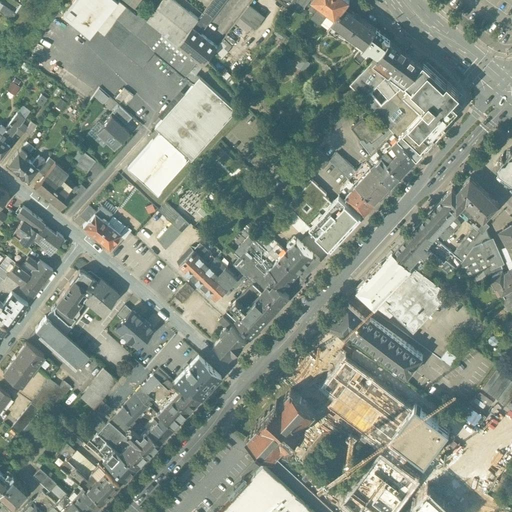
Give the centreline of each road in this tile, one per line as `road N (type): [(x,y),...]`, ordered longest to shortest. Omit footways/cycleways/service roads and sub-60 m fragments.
road 1 (secondary): [(457,147),(246,379)]
road 2 (residential): [(246,379),(82,239)]
road 3 (secondary): [(246,379),(124,511)]
road 4 (residential): [(82,239),(0,349)]
road 5 (secondary): [(511,89),(407,0)]
